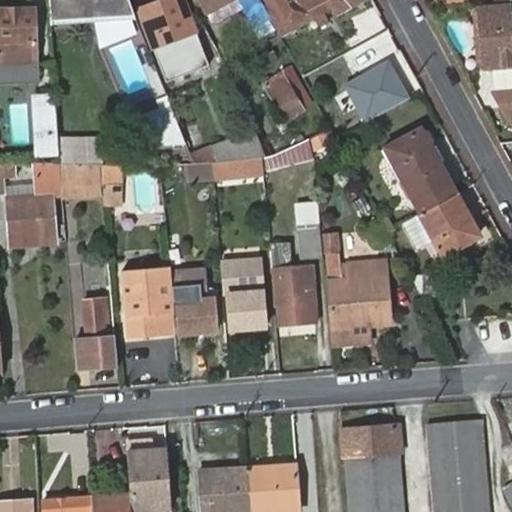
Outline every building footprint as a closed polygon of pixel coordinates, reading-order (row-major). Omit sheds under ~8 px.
[(129,0),(49,0),(51,26),(136,21),(129,0)] [(166,0),(140,10),(157,57),(166,83),(209,66),(204,52),(184,0),(166,0)] [(269,19),(258,0),(197,0),(206,16),(234,0),(238,0),(254,27),(269,19)] [(335,14),(348,7),(359,0),(262,0),(281,33),(313,17),(317,24),(328,19),(325,13),(332,9),(335,14)] [(511,12),(511,6),(478,8),(485,66),(511,64),(511,12)] [(0,8),(0,83),(19,84),(18,58),(35,57),(32,8),(0,8)] [(359,74),(372,97),(391,87),(379,66),(377,64),(359,74)] [(265,82),(286,119),(304,110),(283,72),(265,82)] [(509,122),(511,121),(511,88),(492,90),(509,122)] [(58,137),(56,95),(30,96),(35,158),(60,158),(58,137)] [(262,156),(266,155),(254,127),(211,144),(218,162),(262,156)] [(332,130),(310,136),(314,150),(336,144),(332,130)] [(98,137),(58,137),(60,158),(62,199),(103,196),(99,163),(98,137)] [(426,206),(459,189),(432,141),(395,162),(421,209),(426,206)] [(218,162),(212,163),(214,179),(251,174),(254,197),(266,196),(262,156),(218,162)] [(120,163),(99,163),(103,196),(103,207),(123,206),(120,163)] [(0,165),(0,192),(48,189),(47,174),(59,173),(58,165),(16,168),(15,165),(0,165)] [(480,227),(459,189),(426,206),(421,209),(399,221),(413,246),(440,230),(448,245),(480,227)] [(5,201),(10,247),(57,243),(53,195),(5,201)] [(358,220),(374,216),(369,195),(352,200),(358,220)] [(295,224),(298,266),(312,264),(318,264),(312,203),(296,205),(298,224),(295,224)] [(271,268),(272,268),(270,249),(260,250),(262,280),(273,280),(271,268)] [(327,253),(331,319),(368,317),(368,323),(392,322),(387,274),(344,277),(342,253),(327,253)] [(229,293),(231,327),(266,324),(262,291),(238,293),(235,259),(220,260),(222,294),(229,293)] [(280,305),(282,323),(283,336),(318,333),(317,321),(314,282),(312,264),(298,266),(272,268),(271,268),(273,280),(275,306),(280,305)] [(170,287),(171,300),(176,300),(178,332),(214,329),(212,297),(203,297),(200,268),(168,270),(170,287)] [(443,293),(440,271),(421,271),(423,295),(443,293)] [(126,337),(162,334),(161,316),(172,315),(171,300),(170,287),(122,292),(126,337)] [(77,373),(118,370),(115,338),(105,339),(101,301),(83,302),(86,340),(75,341),(77,373)] [(162,334),(174,333),(172,315),(161,316),(162,334)] [(368,317),(331,319),(332,326),(368,323),(368,317)] [(489,511),(482,418),(430,423),(437,511),(489,511)] [(347,459),(350,511),(406,511),(400,427),(345,432),(347,446),(347,459)] [(247,467),(250,511),(286,511),(297,511),(295,464),(247,467)] [(202,511),(250,511),(247,467),(198,471),(202,511)] [(134,492),(136,511),(151,511),(152,508),(163,507),(163,511),(171,511),(169,489),(134,492)] [(130,511),(129,493),(90,496),(91,511),(130,511)] [(91,511),(90,496),(43,500),(44,511),(91,511)] [(0,501),(0,511),(27,511),(27,499),(0,501)]
